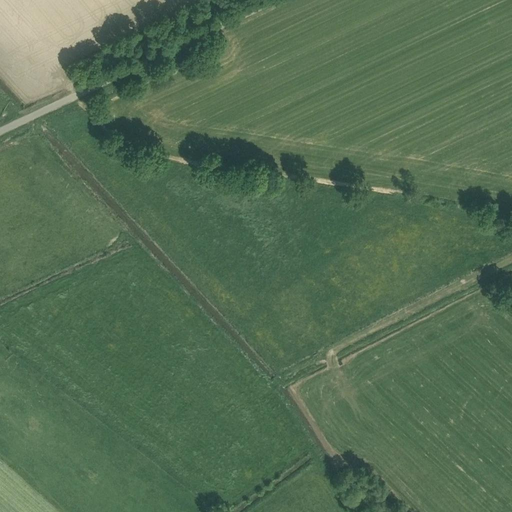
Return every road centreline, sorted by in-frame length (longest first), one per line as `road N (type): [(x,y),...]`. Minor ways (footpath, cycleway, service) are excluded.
road 1 (unclassified): [(0,130),(272,0)]
road 2 (track): [(328,353),(511,262)]
